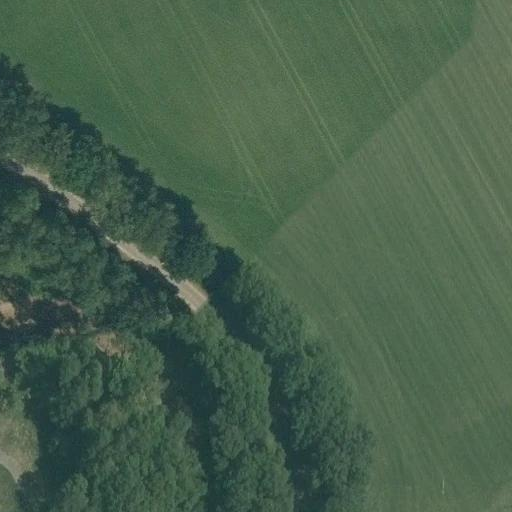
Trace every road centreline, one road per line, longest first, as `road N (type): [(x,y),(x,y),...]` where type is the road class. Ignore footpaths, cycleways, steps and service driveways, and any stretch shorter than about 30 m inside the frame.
road 1 (unclassified): [(297,511),(288,458),(248,365),(173,282),(0,149)]
road 2 (track): [(197,511),(216,437),(168,351),(88,300),(52,298),(0,327)]
